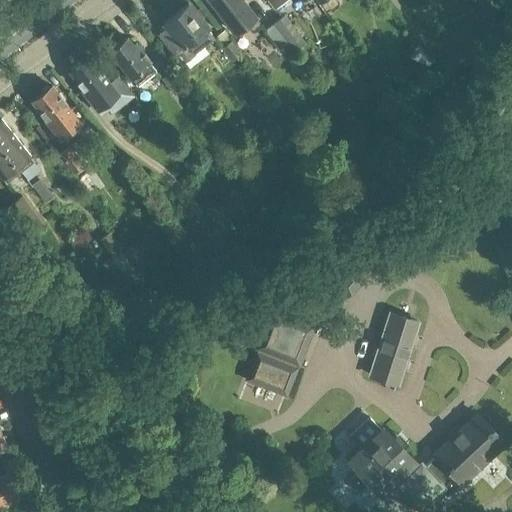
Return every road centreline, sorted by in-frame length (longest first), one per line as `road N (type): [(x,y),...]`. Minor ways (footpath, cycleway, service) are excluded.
road 1 (unknown): [(485,375),(423,289),(408,282),(379,289),(329,356),(365,397),(420,439)]
road 2 (residential): [(67,511),(0,334)]
road 3 (unknown): [(511,229),(497,119),(511,82)]
road 4 (residential): [(0,87),(109,0)]
